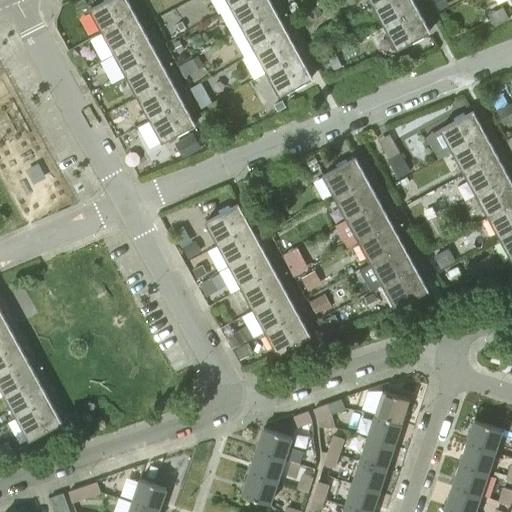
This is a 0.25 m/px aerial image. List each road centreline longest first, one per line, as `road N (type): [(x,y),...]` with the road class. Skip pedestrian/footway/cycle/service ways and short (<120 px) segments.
road 1 (residential): [(126,201),(511,49)]
road 2 (residential): [(0,487),(235,409)]
road 3 (residential): [(235,409),(126,201)]
road 4 (residential): [(126,201),(17,0)]
road 5 (residential): [(235,409),(443,341)]
road 6 (residential): [(406,511),(435,425),(443,367)]
road 7 (residential): [(0,255),(126,201)]
